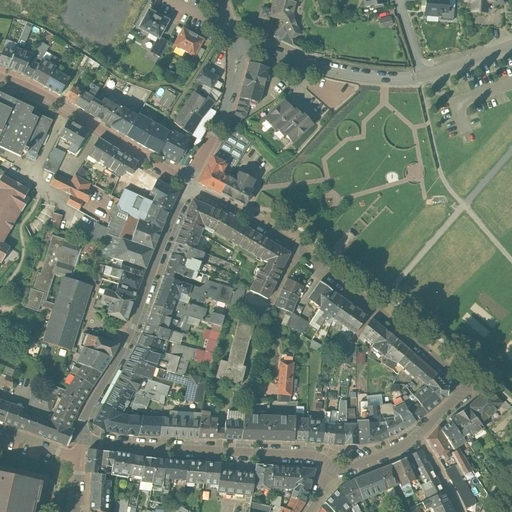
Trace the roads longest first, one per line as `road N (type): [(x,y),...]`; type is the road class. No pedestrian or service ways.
road 1 (residential): [(299,248),(447,366),(456,398),(419,436)]
road 2 (residential): [(81,436),(190,183)]
road 3 (residential): [(338,472),(313,453),(81,436)]
road 4 (residential): [(0,71),(190,183)]
road 5 (residential): [(238,41),(352,74),(422,76)]
road 6 (residential): [(190,183),(219,128),(238,41)]
road 7 (residential): [(190,183),(299,248)]
